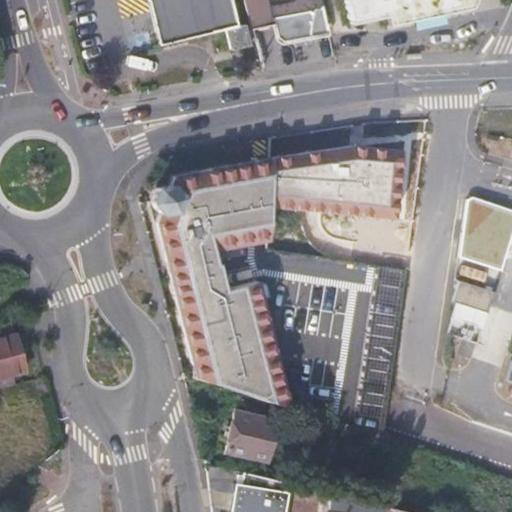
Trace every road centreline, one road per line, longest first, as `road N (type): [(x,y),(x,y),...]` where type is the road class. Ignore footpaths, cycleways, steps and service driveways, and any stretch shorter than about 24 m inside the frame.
road 1 (secondary): [(511,77),(361,86),(206,112)]
road 2 (secondary): [(150,391),(153,356),(103,283),(80,222)]
road 3 (secondary): [(48,240),(72,313),(69,374),(89,405)]
road 4 (secondary): [(206,112),(72,127)]
road 5 (residential): [(192,511),(172,428),(150,391)]
road 6 (secondary): [(98,175),(132,146),(206,112)]
